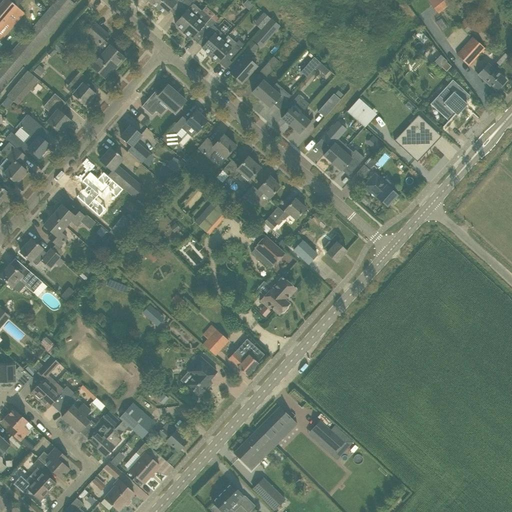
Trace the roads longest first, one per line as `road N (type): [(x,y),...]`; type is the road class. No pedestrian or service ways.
road 1 (secondary): [(155,511),(390,251)]
road 2 (residential): [(390,251),(164,54)]
road 3 (residential): [(0,248),(164,54)]
road 4 (residential): [(54,511),(86,469),(9,400),(0,405)]
